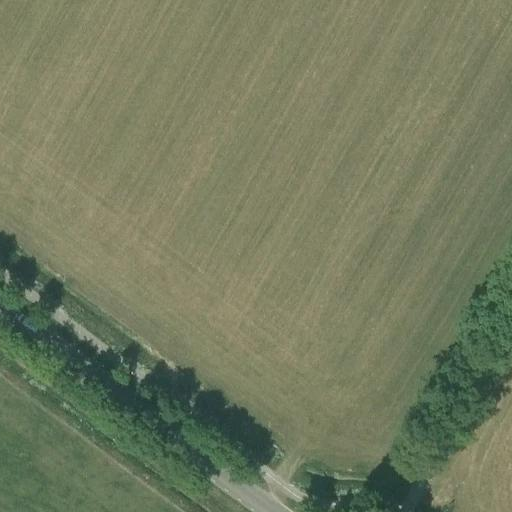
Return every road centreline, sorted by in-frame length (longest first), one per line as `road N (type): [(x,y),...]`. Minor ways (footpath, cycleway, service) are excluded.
road 1 (secondary): [(0,312),(269,511)]
road 2 (unclassified): [(403,511),(511,326)]
